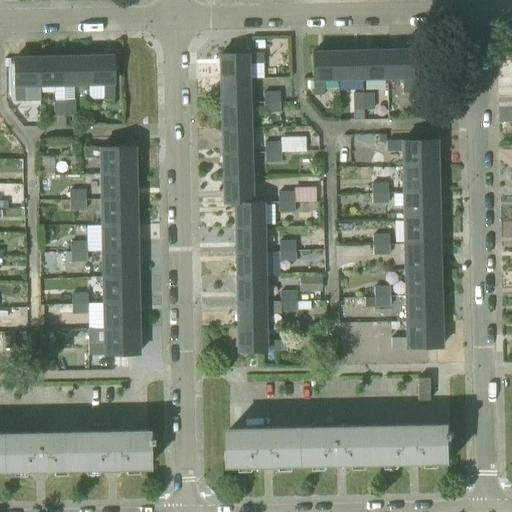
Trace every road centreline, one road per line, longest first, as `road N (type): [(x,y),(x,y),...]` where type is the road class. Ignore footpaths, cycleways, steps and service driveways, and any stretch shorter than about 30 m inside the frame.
road 1 (residential): [(477,510),(474,10)]
road 2 (residential): [(185,511),(175,15)]
road 3 (residential): [(175,15),(474,10)]
road 4 (residential): [(0,19),(175,15)]
